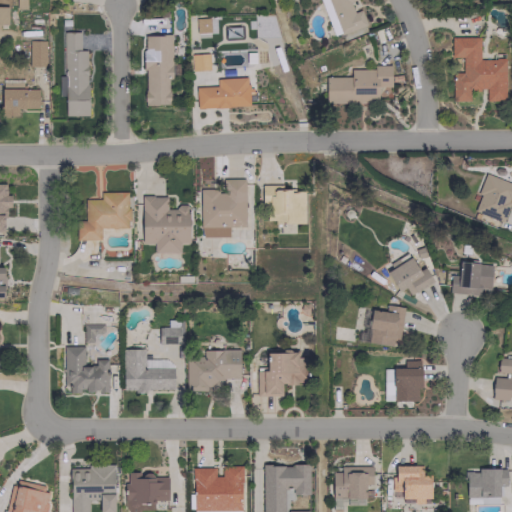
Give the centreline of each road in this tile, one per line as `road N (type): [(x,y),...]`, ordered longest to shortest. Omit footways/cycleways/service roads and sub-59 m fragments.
road 1 (residential): [(0,154),(511,138)]
road 2 (residential): [(41,424),(511,431)]
road 3 (residential): [(45,154),(46,257),(35,307),(41,424)]
road 4 (residential): [(118,3),(118,151)]
road 5 (residential): [(398,0),(419,50),(425,139)]
